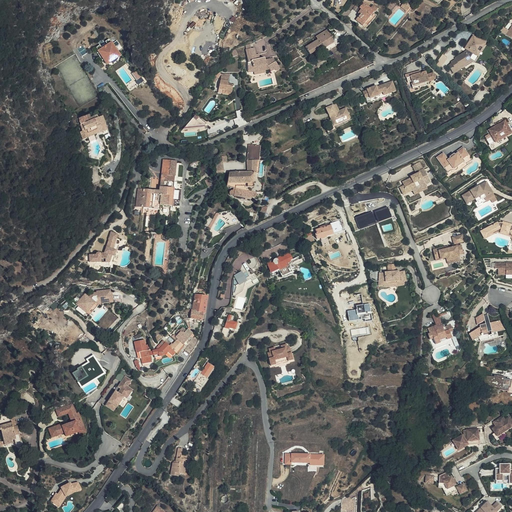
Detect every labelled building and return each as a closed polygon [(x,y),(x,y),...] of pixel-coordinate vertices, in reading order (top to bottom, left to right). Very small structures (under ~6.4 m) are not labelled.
[(359,12),(361,14),(363,16),(359,22),(363,26),(374,12),(375,13),(379,8),(374,4),(374,5),(372,4),(370,7),(364,3),(361,8),(362,9),(359,12)] [(404,4),(403,3),(400,7),(406,12),(409,8),(408,7),(404,4)] [(346,17),(351,11),(348,8),(342,15),(344,17),(345,16),(346,17)] [(330,32),(328,29),(316,37),(318,39),(330,32)] [(307,42),(304,44),(306,47),(310,54),(322,47),(324,48),(334,41),(331,37),(332,36),(330,32),(318,39),(309,45),(307,42)] [(101,54),(99,55),(102,61),(104,59),(107,64),(120,56),(117,51),(118,50),(116,47),(120,44),(117,40),(112,43),(109,39),(105,41),(108,45),(102,48),(100,45),(96,47),(100,52),(101,54)] [(463,52),(465,53),(471,57),(474,58),(479,51),(481,52),(484,48),(472,40),(463,52)] [(326,53),(337,46),(334,41),(324,48),(326,53)] [(82,57),(88,53),(83,46),(78,50),(82,57)] [(245,62),(245,69),(249,69),(249,72),(259,68),(264,66),(266,70),(273,67),(277,65),(274,57),(273,58),(271,55),(264,57),(263,54),(257,56),(256,53),(253,54),(250,48),(243,51),(246,62),(245,62)] [(468,62),(464,55),(452,60),(453,63),(448,65),(449,66),(445,68),(447,72),(456,68),(457,70),(469,64),(468,62)] [(456,68),(447,72),(450,77),(470,68),(469,64),(457,70),(456,68)] [(259,68),(249,72),(251,76),(261,73),(259,68)] [(215,74),(211,79),(211,80),(213,81),(220,72),(218,71),(217,71),(215,74)] [(416,71),(406,74),(408,82),(411,81),(413,87),(420,86),(420,85),(428,82),(436,80),(436,76),(433,73),(427,75),(426,71),(421,73),(417,74),(416,71)] [(228,74),(221,72),(219,79),(227,80),(228,74)] [(217,87),(221,88),(224,89),(223,91),(230,93),(231,86),(226,84),(226,82),(227,80),(219,79),(217,87)] [(393,83),(381,87),(382,88),(378,89),(378,88),(377,86),(367,90),(368,91),(364,93),(367,103),(371,102),(370,99),(384,94),(385,97),(393,94),(396,93),(393,83)] [(224,89),(221,88),(220,95),(229,97),(230,93),(223,91),(224,89)] [(394,96),(393,94),(385,97),(384,94),(370,99),(371,102),(372,103),(394,96)] [(328,110),(333,122),(336,121),(338,126),(352,120),(348,110),(341,113),(338,106),(328,110)] [(100,125),(102,132),(105,140),(110,138),(102,116),(98,118),(96,115),(90,118),(89,115),(78,119),(79,122),(78,123),(79,125),(77,126),(79,131),(82,130),(82,132),(79,132),(82,140),(91,136),(90,134),(97,132),(96,127),(100,125)] [(193,134),(198,127),(203,131),(207,125),(195,115),(185,127),(193,134)] [(338,126),(335,127),(336,129),(353,122),(352,120),(338,126)] [(490,138),(493,144),(505,136),(506,137),(511,132),(511,128),(511,127),(511,126),(510,126),(510,125),(509,125),(508,125),(507,125),(506,125),(504,123),(489,132),(492,137),(490,138)] [(505,136),(493,144),(488,147),(492,153),(509,142),(506,137),(505,136)] [(102,165),(103,164),(110,161),(104,144),(99,145),(101,149),(103,155),(99,157),(102,165)] [(227,182),(227,186),(236,188),(236,186),(249,186),(249,187),(253,187),(255,181),(255,173),(256,173),(257,160),(260,160),(261,145),(249,145),(248,160),(248,172),(229,173),(227,182)] [(463,150),(457,154),(458,155),(454,158),(453,156),(450,159),(451,160),(448,162),(444,155),(437,159),(445,170),(450,166),(453,171),(458,168),(464,163),(462,160),(468,157),(463,150)] [(171,161),(164,160),(162,175),(169,176),(171,161)] [(177,161),(171,161),(169,176),(162,175),(160,191),(138,189),(136,207),(160,210),(160,205),(172,207),(177,161)] [(423,170),(419,163),(413,166),(417,174),(423,171),(423,170)] [(458,169),(458,168),(453,171),(450,166),(445,170),(448,174),(449,174),(449,173),(450,173),(451,173),(452,172),(453,172),(454,172),(455,172),(456,172),(457,172),(458,172),(458,171),(459,170),(458,169)] [(400,188),(401,191),(410,187),(412,191),(413,192),(426,186),(425,185),(430,183),(424,169),(423,170),(423,171),(417,174),(411,177),(411,178),(402,183),(404,186),(400,188)] [(209,178),(205,181),(209,188),(213,185),(209,178)] [(490,189),(490,188),(487,183),(484,185),(484,186),(483,186),(484,186),(484,187),(481,189),(481,188),(480,188),(479,188),(471,192),(472,195),(464,199),(467,205),(476,200),(479,206),(486,202),(485,200),(485,199),(489,196),(487,192),(489,191),(490,190),(490,189)] [(426,186),(413,192),(414,195),(419,193),(422,192),(427,189),(426,186)] [(410,187),(401,191),(404,196),(412,191),(410,187)] [(257,192),(236,188),(236,190),(234,190),(232,190),(231,192),(231,193),(232,195),(233,196),(251,199),(251,197),(256,198),(257,192)] [(492,195),(489,196),(485,199),(485,200),(486,202),(487,203),(491,201),(493,204),(497,202),(494,195),(493,195),(492,195)] [(393,214),(391,207),(377,210),(378,215),(367,218),(366,216),(357,221),(360,227),(369,222),(368,221),(393,214)] [(505,225),(503,225),(500,224),(499,225),(498,223),(489,228),(490,229),(482,234),(485,240),(493,235),(493,234),(500,230),(503,231),(502,232),(508,233),(510,233),(511,236),(511,239),(511,240),(511,226),(511,227),(509,226),(509,228),(504,226),(505,225)] [(317,234),(315,234),(317,239),(321,238),(326,236),(334,234),(331,225),(326,226),(326,225),(320,226),(321,228),(316,230),(317,234)] [(368,235),(365,228),(357,232),(360,238),(368,235)] [(493,234),(493,235),(497,234),(510,237),(511,240),(511,239),(511,236),(510,233),(508,233),(502,232),(503,231),(500,230),(493,234)] [(104,257),(104,255),(104,254),(103,254),(102,254),(102,253),(101,253),(100,253),(100,254),(99,254),(99,255),(99,256),(93,258),(94,266),(101,265),(108,263),(114,263),(116,255),(118,249),(121,239),(119,239),(121,234),(114,232),(111,240),(112,240),(108,253),(109,255),(104,257)] [(305,236),(307,242),(315,239),(312,233),(305,236)] [(158,236),(158,241),(167,242),(162,278),(166,279),(171,240),(164,239),(164,237),(158,236)] [(465,242),(464,236),(454,238),(455,244),(465,242)] [(271,243),(274,249),(285,243),(282,237),(271,243)] [(447,259),(448,261),(455,260),(455,258),(460,257),(460,255),(465,254),(463,246),(447,250),(446,248),(435,250),(437,261),(447,259)] [(290,254),(281,258),(282,260),(279,261),(278,261),(278,260),(277,260),(277,261),(276,261),(275,261),(275,262),(274,262),(274,263),(274,264),(273,264),(271,262),(268,264),(272,273),(273,272),(274,273),(277,271),(277,272),(281,271),(281,272),(283,275),(295,273),(291,266),(293,265),(292,262),(293,261),(292,259),(293,259),(290,254)] [(455,260),(448,261),(449,266),(462,263),(460,257),(455,258),(455,260)] [(511,264),(496,264),(496,270),(500,270),(499,276),(511,276),(511,264)] [(234,275),(240,285),(248,280),(242,271),(234,275)] [(376,276),(377,286),(388,286),(407,282),(404,271),(397,273),(397,272),(394,273),(386,274),(383,275),(383,276),(376,276)] [(88,312),(97,301),(93,298),(95,296),(99,295),(99,298),(106,298),(105,289),(98,290),(98,292),(94,292),(93,294),(91,296),(87,294),(86,293),(85,294),(78,288),(69,299),(76,305),(78,303),(88,312)] [(105,289),(106,298),(114,297),(113,289),(105,289)] [(205,314),(207,297),(195,295),(193,311),(191,311),(190,318),(202,320),(203,313),(205,314)] [(99,298),(97,301),(88,312),(91,314),(101,302),(114,301),(114,297),(106,298),(99,298)] [(478,326),(486,321),(485,317),(484,314),(477,319),(478,326)] [(236,330),(238,324),(233,322),(235,317),(229,315),(229,317),(228,317),(228,319),(225,328),(229,329),(229,328),(236,330)] [(487,326),(486,325),(480,326),(481,329),(469,335),(473,341),(478,338),(481,336),(488,335),(487,333),(491,332),(504,329),(501,322),(490,324),(490,325),(487,326)] [(436,339),(441,337),(438,327),(437,325),(432,327),(436,337),(436,339)] [(183,344),(187,341),(182,335),(186,331),(183,328),(180,330),(177,333),(178,334),(175,337),(178,339),(183,344)] [(182,335),(187,341),(190,337),(193,333),(188,329),(186,331),(182,335)] [(447,343),(451,342),(448,336),(442,338),(441,337),(436,339),(436,337),(427,340),(428,345),(426,345),(428,351),(431,350),(433,356),(438,354),(437,352),(444,350),(444,352),(450,350),(447,343)] [(178,339),(176,341),(170,347),(171,348),(171,349),(175,353),(176,353),(183,344),(178,339)] [(171,348),(170,347),(165,343),(159,350),(153,351),(153,353),(154,356),(155,356),(155,357),(162,357),(164,355),(168,352),(171,349),(171,348)] [(183,344),(176,353),(177,355),(185,345),(183,344)] [(275,347),(269,349),(270,352),(268,353),(269,359),(271,362),(275,361),(275,360),(287,357),(288,358),(292,357),(291,353),(290,347),(288,347),(287,344),(281,346),(282,347),(282,349),(276,351),(275,349),(275,347)] [(147,360),(152,360),(151,356),(151,353),(150,345),(140,346),(141,357),(142,361),(147,361),(147,360)] [(99,366),(102,371),(106,374),(102,368),(103,367),(98,359),(97,360),(94,355),(86,359),(88,362),(89,362),(87,360),(93,356),(97,362),(95,363),(97,367),(99,366)] [(74,374),(80,384),(102,371),(99,366),(97,367),(95,363),(97,362),(93,356),(87,360),(89,362),(78,369),(79,370),(74,374)] [(82,389),(106,374),(102,371),(80,384),(74,374),(79,370),(78,369),(89,362),(88,362),(84,365),(83,363),(79,366),(80,367),(77,369),(78,370),(72,374),(82,389)] [(214,367),(208,363),(197,380),(199,380),(196,385),(200,388),(203,383),(214,367)] [(118,392),(115,389),(108,401),(116,406),(119,403),(122,399),(124,395),(127,397),(133,388),(128,385),(132,379),(125,375),(117,386),(121,388),(118,392)] [(503,381),(503,378),(504,377),(494,375),(494,377),(481,375),(479,387),(484,388),(485,385),(502,388),(509,389),(509,387),(510,382),(503,381)] [(511,380),(503,378),(503,381),(510,382),(509,387),(510,387),(511,380)] [(114,411),(116,406),(108,401),(106,405),(114,411)] [(56,411),(72,404),(71,402),(56,408),(56,411)] [(75,413),(72,404),(56,411),(59,416),(68,413),(72,422),(62,426),(62,424),(55,427),(58,435),(65,433),(66,436),(79,431),(80,431),(79,428),(84,426),(78,412),(75,413)] [(13,428),(10,417),(9,414),(0,416),(0,427),(1,428),(1,429),(2,430),(13,428)] [(492,428),(495,432),(498,436),(504,431),(511,426),(511,421),(509,417),(505,419),(503,416),(493,422),(496,426),(492,428)] [(13,428),(2,430),(2,431),(5,442),(5,443),(12,441),(21,439),(18,427),(16,428),(13,428)] [(58,435),(55,427),(49,429),(52,438),(58,435)] [(469,445),(480,444),(479,440),(478,429),(467,430),(468,433),(464,433),(464,435),(453,441),(457,448),(468,441),(469,445)] [(498,436),(495,432),(492,434),(497,440),(506,434),(504,431),(498,436)] [(5,443),(5,442),(3,443),(3,442),(0,442),(0,448),(0,450),(4,449),(4,446),(13,444),(12,441),(5,443)] [(457,448),(459,451),(469,445),(468,441),(457,448)] [(185,473),(187,459),(183,459),(183,456),(181,455),(182,448),(177,448),(175,463),(173,462),(171,475),(179,476),(179,473),(185,473)] [(325,455),(286,453),(285,464),(292,464),(292,463),(310,463),(310,465),(324,465),(325,455)] [(496,468),(497,483),(503,483),(503,480),(503,474),(510,474),(510,480),(510,483),(511,483),(511,468),(510,469),(510,463),(500,464),(500,468),(496,468)] [(435,476),(427,476),(427,483),(434,484),(434,480),(440,481),(440,484),(445,484),(450,494),(458,489),(461,494),(468,490),(464,483),(456,487),(454,486),(456,485),(455,482),(456,482),(454,478),(453,478),(452,476),(450,477),(447,472),(442,474),(442,477),(440,477),(434,477),(435,476)] [(51,500),(59,506),(65,496),(74,491),(80,490),(81,490),(81,488),(78,482),(77,482),(71,484),(70,482),(61,487),(62,488),(58,493),(56,492),(51,500)] [(445,484),(440,484),(440,488),(442,488),(447,496),(450,494),(445,484)] [(500,509),(495,504),(493,506),(489,501),(481,509),(482,510),(481,511),(479,510),(477,511),(495,511),(496,511),(497,511),(500,509)]
